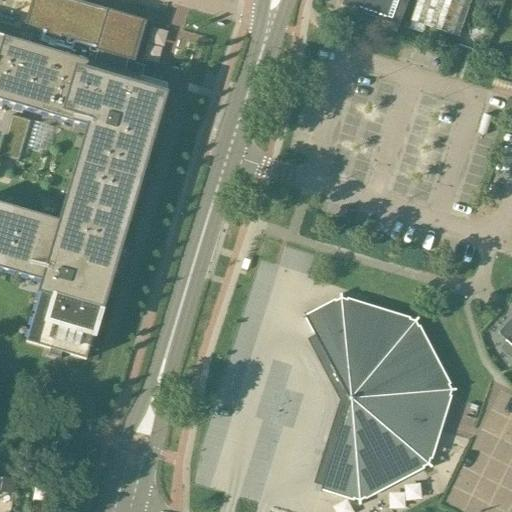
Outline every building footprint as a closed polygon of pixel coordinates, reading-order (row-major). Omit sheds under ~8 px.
[(0,36),(0,101),(89,128),(61,222),(0,204),(0,269),(43,282),(25,343),(49,350),(48,356),(60,360),(62,353),(86,360),(167,86),(95,65),(107,25),(109,19),(109,13),(108,7),(105,2),(104,0),(56,0),(53,9),(41,48),(0,36)] [(343,0),(342,7),(387,22),(394,0),(343,0)] [(417,0),(411,21),(459,38),(471,0),(417,0)] [(23,150),(47,154),(52,124),(12,116),(4,157),(21,160),(23,150)] [(305,314),(303,315),(314,336),(348,399),(348,402),(336,438),(332,437),(328,449),(333,450),(321,487),(320,493),(321,493),(322,489),(335,493),(334,494),(337,495),(337,494),(358,501),(358,506),(360,506),(360,501),(364,498),(379,490),(380,491),(382,490),(381,489),(404,478),(407,477),(407,476),(421,468),(426,466),(431,469),(432,468),(428,464),(434,443),(435,443),(436,441),(435,441),(439,428),(443,416),(444,416),(444,414),(443,414),(448,397),(450,392),(455,392),(455,390),(450,391),(440,371),(439,369),(426,346),(427,345),(426,343),(425,344),(415,324),(418,320),(417,319),(413,323),(392,316),(393,315),(390,315),(365,308),(365,307),(363,306),(363,307),(341,300),(341,295),(339,295),(340,301),(318,311),(316,312),(306,317),(305,314)] [(511,333),(505,341),(507,344),(502,350),(511,359),(511,333)]
